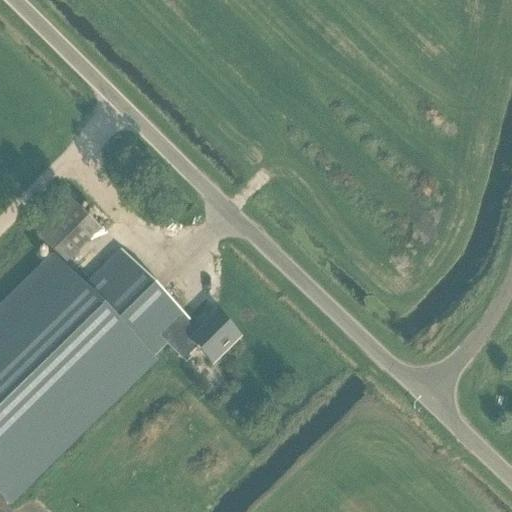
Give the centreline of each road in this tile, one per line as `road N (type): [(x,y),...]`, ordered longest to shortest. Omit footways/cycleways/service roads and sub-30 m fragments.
road 1 (unclassified): [(425,399),(13,0)]
road 2 (unclassified): [(425,399),(468,350),(511,277)]
road 3 (unclassified): [(511,483),(425,399)]
